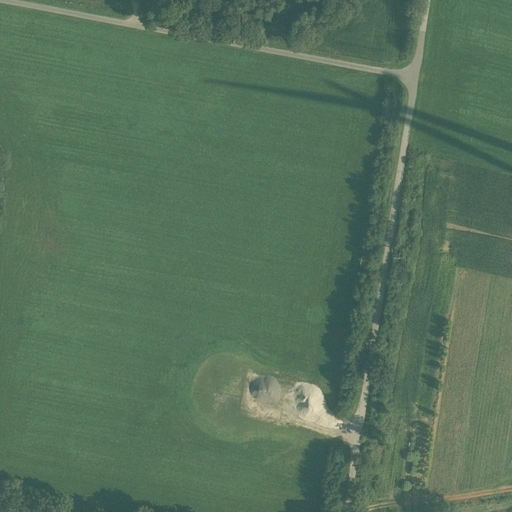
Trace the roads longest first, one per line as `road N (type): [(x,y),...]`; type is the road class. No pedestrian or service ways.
road 1 (unclassified): [(346,511),(417,68)]
road 2 (unclassified): [(417,68),(31,0)]
